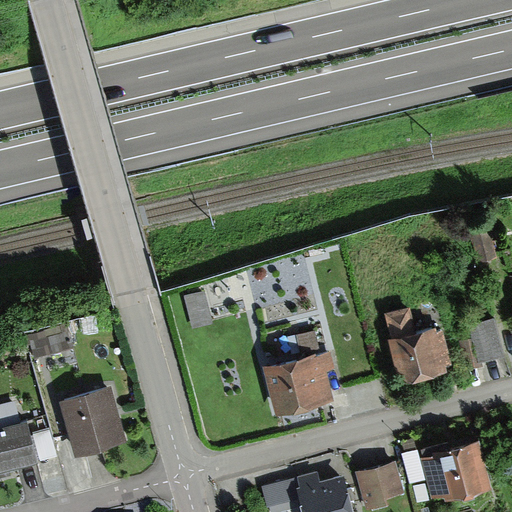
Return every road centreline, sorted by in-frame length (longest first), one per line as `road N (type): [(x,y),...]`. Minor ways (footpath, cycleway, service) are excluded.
road 1 (motorway): [(0,169),(511,49)]
road 2 (residential): [(47,0),(183,476)]
road 3 (motorway): [(470,0),(0,110)]
road 4 (residential): [(511,390),(183,476)]
road 5 (residential): [(183,476),(41,511)]
